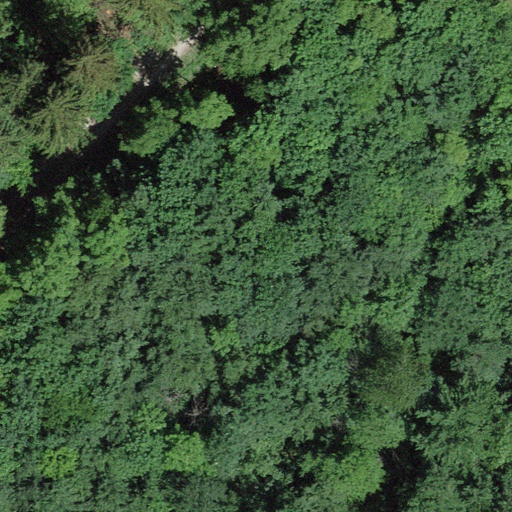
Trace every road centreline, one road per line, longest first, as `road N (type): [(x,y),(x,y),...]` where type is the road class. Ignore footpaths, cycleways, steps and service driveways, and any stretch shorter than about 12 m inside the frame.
road 1 (motorway): [(0,379),(232,0)]
road 2 (track): [(0,255),(230,0)]
